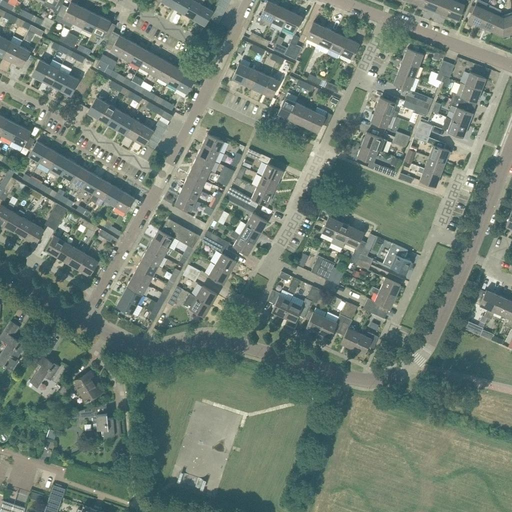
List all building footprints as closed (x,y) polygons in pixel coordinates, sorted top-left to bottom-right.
[(9,0),(6,7),(15,12),(18,7),(14,6),(16,2),(15,0),(9,0)] [(45,0),(46,1),(44,5),(53,9),(54,11),(58,14),(63,4),(62,4),(64,0),(45,0)] [(175,0),(172,7),(183,13),(190,0),(175,0)] [(190,0),(183,13),(193,19),(202,4),(193,0),(190,0)] [(220,0),(218,0),(217,4),(226,9),(229,5),(220,0)] [(417,8),(422,10),(426,0),(412,0),(412,2),(418,5),(417,8)] [(428,9),(435,11),(439,0),(426,0),(422,10),(427,12),(428,9)] [(440,17),(445,19),(452,0),(439,0),(435,11),(441,14),(440,17)] [(453,0),(452,0),(445,19),(450,21),(452,18),(459,20),(462,11),(465,4),(464,4),(466,0),(459,0),(459,2),(453,0)] [(474,23),(480,26),(490,5),(484,2),(478,0),(477,0),(475,5),(467,23),(472,26),(474,23)] [(266,19),(272,22),(280,6),(268,1),(261,15),(259,15),(256,21),(263,24),(266,19)] [(71,27),(81,7),(71,2),(68,7),(63,4),(58,14),(55,20),(71,27)] [(202,4),(193,19),(205,25),(209,18),(211,13),(213,11),(202,4)] [(217,4),(214,9),(223,14),(226,9),(217,4)] [(490,34),(491,31),(498,15),(492,13),(495,7),(490,5),(480,26),(486,28),(485,31),(490,34)] [(272,22),(284,28),(291,12),(280,6),(272,22)] [(15,12),(25,17),(28,12),(18,7),(15,12)] [(71,27),(81,32),(91,11),(81,7),(71,27)] [(214,9),(213,11),(211,13),(221,19),(223,14),(214,9)] [(0,13),(0,15),(9,20),(12,15),(2,10),(0,13)] [(92,32),(93,32),(100,16),(91,11),(81,32),(80,33),(89,37),(92,32)] [(25,17),(35,22),(37,17),(28,12),(25,17)] [(291,12),(284,28),(295,33),(302,17),(291,12)] [(221,19),(211,13),(209,18),(218,23),(221,19)] [(511,14),(504,18),(503,36),(511,32),(511,14)] [(9,20),(19,25),(22,20),(12,15),(9,20)] [(491,31),(503,36),(504,18),(498,15),(491,31)] [(100,16),(93,32),(103,37),(109,40),(114,29),(108,26),(111,21),(100,16)] [(19,25),(29,30),(31,25),(22,20),(19,25)] [(306,37),(317,43),(318,43),(325,28),(313,22),(306,37)] [(329,48),(337,33),(325,28),(318,43),(317,43),(315,48),(326,54),(329,48)] [(249,38),(262,44),(265,39),(251,33),(249,38)] [(340,53),(341,54),(348,38),(337,33),(329,48),(334,50),(332,54),(338,58),(340,53)] [(111,50),(120,56),(129,40),(119,35),(111,50)] [(284,55),(290,58),(296,45),(299,37),(294,35),(284,55)] [(0,38),(0,55),(2,57),(11,41),(1,36),(0,38)] [(348,38),(341,54),(352,59),(359,44),(348,38)] [(120,56),(130,61),(139,46),(129,40),(120,56)] [(2,57),(12,62),(20,46),(11,41),(2,57)] [(85,47),(83,52),(89,55),(91,50),(90,50),(91,47),(89,46),(90,46),(87,44),(85,47)] [(296,45),(290,58),(295,60),(301,48),(296,45)] [(20,46),(12,62),(22,67),(30,51),(20,46)] [(94,52),(99,55),(102,49),(97,46),(94,52)] [(130,61),(139,67),(148,51),(139,46),(130,61)] [(407,48),(402,61),(418,67),(423,54),(407,48)] [(67,55),(76,60),(79,55),(69,50),(67,55)] [(139,67),(149,72),(157,56),(148,51),(139,67)] [(149,72),(158,77),(167,62),(157,56),(149,72)] [(32,75),(42,80),(50,64),(40,59),(32,75)] [(101,60),(97,67),(105,71),(107,66),(108,64),(101,60)] [(402,61),(398,72),(414,78),(418,67),(402,61)] [(443,61),(438,74),(443,77),(443,76),(444,76),(449,63),(443,61)] [(158,77),(167,82),(176,67),(167,62),(158,77)] [(232,79),(242,84),(250,67),(239,63),(232,79)] [(454,65),(449,63),(444,76),(449,78),(454,65)] [(42,80),(51,85),(59,69),(50,64),(42,80)] [(51,85),(61,90),(69,74),(68,74),(71,69),(62,65),(59,69),(51,85)] [(105,71),(110,74),(113,70),(107,66),(105,71)] [(167,82),(177,88),(186,72),(176,67),(167,82)] [(242,84),(252,88),(259,72),(250,67),(242,84)] [(110,74),(119,80),(122,75),(113,70),(110,74)] [(186,72),(177,88),(187,93),(195,78),(186,72)] [(252,88),(262,93),(270,76),(259,72),(252,88)] [(409,90),(407,95),(431,105),(433,100),(414,93),(418,80),(414,78),(398,72),(394,84),(409,90)] [(470,72),(465,84),(481,90),(486,78),(470,72)] [(69,74),(61,90),(71,96),(79,80),(69,74)] [(307,79),(313,82),(316,77),(310,74),(307,79)] [(119,80),(129,85),(132,81),(122,75),(119,80)] [(270,76),(262,93),(272,97),(280,81),(270,76)] [(443,77),(441,82),(444,83),(442,87),(447,89),(451,79),(449,78),(444,76),(443,76),(443,77)] [(313,82),(325,88),(328,82),(322,79),(322,80),(316,77),(313,82)] [(109,85),(114,89),(117,84),(111,81),(109,85)] [(132,81),(129,85),(135,89),(137,84),(132,81)] [(302,87),(308,90),(312,92),(314,87),(304,82),(302,87)] [(328,82),(325,88),(337,93),(340,88),(328,82)] [(453,93),(451,99),(461,103),(463,97),(476,102),(481,90),(465,84),(461,83),(457,94),(453,93)] [(117,84),(114,89),(120,92),(123,87),(117,84)] [(138,91),(148,96),(150,91),(141,86),(138,91)] [(127,96),(133,99),(136,95),(130,91),(127,96)] [(148,96),(157,102),(159,97),(150,91),(148,96)] [(136,95),(133,99),(139,103),(142,98),(136,95)] [(407,95),(404,101),(429,110),(431,105),(407,95)] [(87,112),(97,118),(106,103),(96,97),(87,112)] [(163,105),(166,107),(169,102),(166,101),(163,99),(159,97),(157,102),(160,104),(163,105)] [(380,97),(375,110),(391,116),(391,115),(396,117),(398,112),(393,111),(396,103),(380,97)] [(277,114),(288,119),(295,102),(285,98),(277,114)] [(454,113),(451,119),(468,125),(472,113),(459,108),(461,103),(451,99),(449,104),(451,105),(449,111),(454,113)] [(429,110),(404,101),(402,106),(427,115),(429,110)] [(146,107),(152,110),(155,105),(149,102),(146,107)] [(169,102),(166,107),(172,110),(175,106),(169,102)] [(288,119),(298,123),(305,107),(295,102),(288,119)] [(97,118),(107,124),(116,108),(106,103),(97,118)] [(152,110),(158,113),(160,109),(155,105),(152,110)] [(298,123),(307,128),(315,111),(305,107),(298,123)] [(315,111),(307,128),(318,132),(322,124),(327,126),(332,115),(326,112),(317,107),(315,111)] [(107,124),(116,129),(125,114),(116,108),(107,124)] [(391,116),(375,110),(370,122),(386,128),(391,116)] [(161,116),(170,121),(173,116),(164,111),(161,116)] [(116,129),(125,135),(134,119),(125,114),(116,129)] [(0,134),(0,135),(8,120),(0,115),(0,134)] [(125,135),(135,140),(144,124),(134,119),(125,135)] [(468,125),(451,119),(447,131),(463,137),(468,125)] [(0,135),(12,140),(19,125),(8,120),(0,135)] [(159,120),(157,124),(166,130),(168,125),(159,120)] [(420,121),(418,126),(431,131),(433,126),(420,121)] [(148,138),(151,134),(153,130),(144,124),(135,140),(144,146),(146,143),(148,138)] [(157,124),(154,129),(163,134),(166,130),(157,124)] [(397,133),(395,137),(408,142),(415,125),(411,124),(406,136),(397,133)] [(19,125),(12,140),(29,149),(34,140),(28,136),(31,131),(19,125)] [(418,126),(416,131),(429,136),(431,131),(418,126)] [(154,129),(153,130),(151,134),(160,139),(163,134),(154,129)] [(429,136),(416,131),(413,137),(427,142),(429,136)] [(366,132),(361,145),(377,151),(378,150),(383,152),(387,140),(382,138),(366,132)] [(151,134),(148,138),(158,144),(160,139),(151,134)] [(207,134),(202,144),(219,151),(224,141),(207,134)] [(408,142),(395,137),(393,143),(406,148),(408,142)] [(148,138),(146,143),(155,149),(158,144),(148,138)] [(28,155),(39,162),(48,147),(37,141),(28,155)] [(202,144),(198,154),(214,161),(219,151),(202,144)] [(377,151),(361,145),(357,157),(373,163),(377,151)] [(433,145),(429,157),(444,163),(449,151),(433,145)] [(39,162),(50,168),(59,153),(48,147),(39,162)] [(267,164),(262,176),(277,183),(283,171),(268,164),(270,158),(249,149),(246,154),(267,164)] [(404,161),(411,163),(415,152),(408,149),(404,161)] [(50,168),(61,174),(69,160),(59,153),(50,168)] [(198,154),(193,164),(210,171),(214,161),(198,154)] [(429,157),(424,168),(440,174),(444,163),(429,157)] [(61,174),(72,181),(80,166),(69,160),(61,174)] [(245,160),(242,165),(249,169),(252,163),(245,160)] [(193,164),(189,173),(205,181),(210,171),(193,164)] [(72,181),(83,187),(91,172),(80,166),(72,181)] [(237,177),(242,180),(247,168),(241,166),(237,177)] [(381,172),(394,177),(396,171),(383,166),(381,172)] [(440,174),(424,168),(420,180),(436,186),(440,174)] [(0,185),(0,197),(12,177),(11,177),(14,172),(9,169),(0,185)] [(83,187),(94,193),(102,179),(91,172),(83,187)] [(228,172),(225,178),(229,180),(233,174),(228,172)] [(189,173),(184,183),(201,191),(205,181),(189,173)] [(398,179),(411,184),(413,178),(400,173),(398,179)] [(22,179),(28,182),(31,177),(25,174),(22,179)] [(225,178),(220,175),(217,181),(222,183),(226,186),(229,180),(225,178)] [(279,184),(277,183),(262,176),(257,187),(272,194),(275,188),(277,189),(279,184)] [(12,177),(0,197),(0,198),(4,201),(16,180),(12,177)] [(28,182),(39,188),(41,183),(31,177),(28,182)] [(104,199),(104,200),(113,185),(102,179),(94,193),(90,200),(95,203),(96,202),(100,205),(104,199)] [(41,183),(39,188),(44,192),(47,186),(41,183)] [(184,183),(180,193),(196,200),(201,191),(184,183)] [(104,200),(115,206),(123,191),(113,185),(104,200)] [(230,187),(227,193),(255,208),(259,202),(267,205),(272,194),(257,187),(251,199),(230,187)] [(28,194),(34,197),(37,192),(31,188),(28,194)] [(49,194),(60,201),(63,196),(52,190),(49,194)] [(123,191),(115,206),(126,212),(135,198),(123,191)] [(217,191),(214,197),(219,199),(222,193),(217,191)] [(37,192),(34,197),(40,200),(42,195),(37,192)] [(196,200),(180,193),(175,203),(191,211),(196,200)] [(225,198),(253,213),(255,208),(227,193),(225,198)] [(63,196),(60,201),(71,207),(74,202),(63,196)] [(214,197),(209,206),(214,209),(219,199),(214,197)] [(0,204),(0,223),(3,225),(12,210),(11,210),(14,205),(9,203),(7,207),(0,204)] [(50,216),(56,219),(62,207),(57,204),(50,216)] [(76,210),(82,213),(85,209),(79,205),(76,210)] [(214,209),(209,206),(209,207),(206,205),(202,212),(210,216),(214,209)] [(62,207),(56,219),(61,222),(68,210),(62,207)] [(219,208),(213,219),(218,221),(224,211),(219,208)] [(82,213),(88,217),(90,212),(85,209),(82,213)] [(3,225),(14,232),(23,217),(22,216),(24,213),(19,210),(17,213),(12,210),(3,225)] [(253,213),(245,225),(260,233),(267,222),(253,213)] [(322,232),(334,237),(341,222),(329,216),(322,232)] [(14,232),(25,238),(33,223),(23,217),(14,232)] [(98,223),(103,226),(106,221),(100,218),(98,223)] [(168,218),(161,230),(174,237),(193,248),(200,236),(168,218)] [(106,221),(103,226),(109,229),(112,224),(106,221)] [(334,237),(345,243),(352,227),(341,222),(334,237)] [(33,223),(25,238),(35,244),(44,229),(33,223)] [(233,231),(240,236),(254,244),(260,233),(245,225),(240,235),(233,231)] [(356,264),(358,259),(360,254),(361,255),(364,248),(366,242),(360,240),(364,232),(352,227),(345,243),(356,248),(350,261),(356,264)] [(98,234),(110,242),(114,236),(101,229),(98,234)] [(158,229),(153,239),(169,247),(174,237),(161,230),(158,229)] [(208,230),(204,237),(226,249),(230,243),(208,230)] [(240,236),(233,231),(230,235),(237,239),(233,246),(248,254),(254,244),(240,236)] [(46,250),(57,257),(66,242),(65,242),(69,235),(65,232),(60,239),(54,235),(46,250)] [(222,253),(215,265),(230,273),(236,262),(223,254),(226,249),(204,237),(201,241),(222,253)] [(153,239),(148,248),(163,257),(169,247),(153,239)] [(57,257),(68,263),(76,248),(66,242),(57,257)] [(404,258),(408,250),(392,243),(383,263),(406,274),(411,262),(404,258)] [(68,263),(78,269),(87,254),(76,248),(68,263)] [(148,248),(142,258),(158,266),(163,257),(148,248)] [(360,254),(358,259),(370,265),(373,259),(367,256),(369,251),(364,248),(361,255),(360,254)] [(87,254),(78,269),(89,276),(98,261),(87,254)] [(298,264),(303,266),(307,256),(302,254),(298,264)] [(324,258),(318,255),(311,272),(317,275),(321,266),(324,258)] [(142,258),(137,267),(153,276),(158,266),(142,258)] [(358,259),(356,264),(368,270),(370,265),(358,259)] [(317,275),(328,280),(334,267),(328,264),(326,269),(321,266),(317,275)] [(188,265),(185,271),(197,277),(200,271),(188,265)] [(230,273),(215,265),(209,275),(223,284),(230,273)] [(137,267),(132,276),(148,285),(153,276),(137,267)] [(328,280),(338,285),(344,272),(334,267),(328,280)] [(197,277),(185,271),(183,275),(195,282),(197,277)] [(172,274),(167,284),(172,286),(177,277),(172,274)] [(132,276),(127,286),(142,295),(148,285),(132,276)] [(288,291),(294,293),(300,281),(294,278),(288,291)] [(385,278),(380,290),(395,297),(401,285),(392,281),(385,278)] [(167,284),(162,293),(167,296),(172,286),(167,284)] [(127,286),(121,296),(137,304),(142,295),(127,286)] [(167,303),(172,306),(182,289),(176,286),(167,303)] [(202,286),(196,297),(210,306),(217,294),(202,286)] [(290,301),(283,317),(295,322),(298,315),(304,318),(312,301),(317,289),(312,286),(306,298),(302,306),(290,301)] [(369,298),(366,304),(386,314),(389,308),(390,308),(395,297),(380,290),(372,287),(370,292),(378,296),(375,301),(369,298)] [(272,311),(283,317),(290,301),(279,296),(281,293),(272,289),(267,300),(275,304),(272,311)] [(322,291),(317,289),(312,301),(317,303),(322,291)] [(484,316),(487,317),(497,294),(486,290),(479,305),(487,308),(484,316)] [(495,312),(501,315),(508,299),(497,294),(487,317),(491,319),(495,312)] [(137,304),(121,296),(116,305),(132,314),(137,304)] [(210,306),(196,297),(189,308),(204,317),(210,306)] [(511,300),(508,299),(501,315),(509,318),(506,326),(510,327),(511,321),(511,300)] [(333,331),(339,333),(352,304),(346,301),(341,314),(340,314),(336,322),(325,317),(318,332),(330,338),(333,331)] [(341,343),(352,348),(359,333),(348,328),(352,319),(351,319),(357,306),(352,304),(339,333),(344,336),(341,343)] [(386,314),(366,304),(364,309),(384,318),(386,314)] [(155,306),(152,312),(156,315),(160,309),(155,306)] [(306,327),(318,332),(325,317),(324,317),(326,312),(315,307),(313,312),(309,310),(306,318),(309,320),(306,327)] [(7,343),(0,354),(0,362),(3,365),(12,371),(19,360),(17,359),(26,345),(13,336),(19,326),(12,322),(0,339),(7,343)] [(473,323),(470,331),(479,335),(483,327),(473,323)] [(359,333),(352,348),(364,354),(368,346),(373,348),(379,337),(368,332),(366,336),(359,333)] [(494,335),(491,340),(502,344),(504,340),(494,335)] [(40,351),(34,360),(41,364),(30,381),(38,386),(44,376),(51,380),(60,366),(47,357),(53,347),(46,343),(40,351)] [(91,371),(73,382),(86,402),(103,392),(91,371)] [(59,392),(64,396),(72,384),(67,380),(59,392)] [(93,416),(93,424),(97,423),(98,429),(104,429),(104,436),(120,434),(119,417),(107,418),(106,403),(69,414),(69,418),(93,416)] [(51,429),(48,437),(54,439),(57,431),(51,429)] [(32,492),(30,499),(46,504),(48,497),(32,492)] [(44,511),(57,511),(61,501),(49,496),(44,511)] [(0,508),(0,511),(11,511),(14,504),(2,501),(0,508)]
